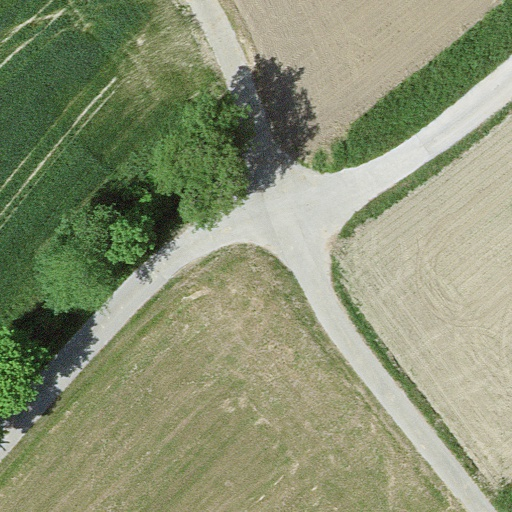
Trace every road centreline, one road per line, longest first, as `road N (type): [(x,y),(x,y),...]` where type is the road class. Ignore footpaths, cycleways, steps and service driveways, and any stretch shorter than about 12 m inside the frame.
road 1 (track): [(0,444),(180,248),(393,172),(511,66)]
road 2 (track): [(287,210),(329,308),(488,511)]
road 3 (track): [(287,210),(194,0)]
